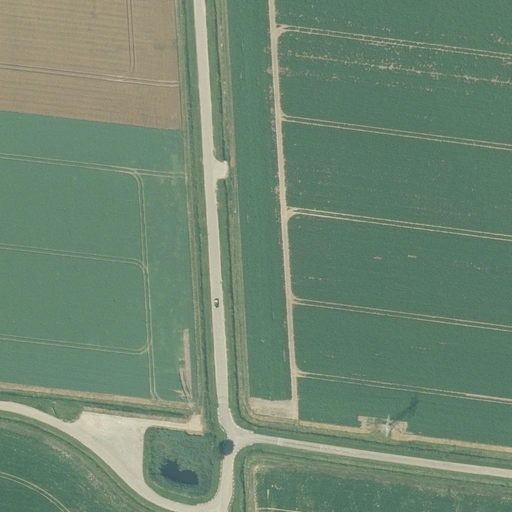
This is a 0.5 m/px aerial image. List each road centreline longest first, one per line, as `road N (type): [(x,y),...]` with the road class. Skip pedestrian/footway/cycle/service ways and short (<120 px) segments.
road 1 (unclassified): [(236,437),(222,408),(198,0)]
road 2 (unclassified): [(236,437),(511,474)]
road 3 (unclassified): [(210,511),(157,501),(87,441),(0,406)]
